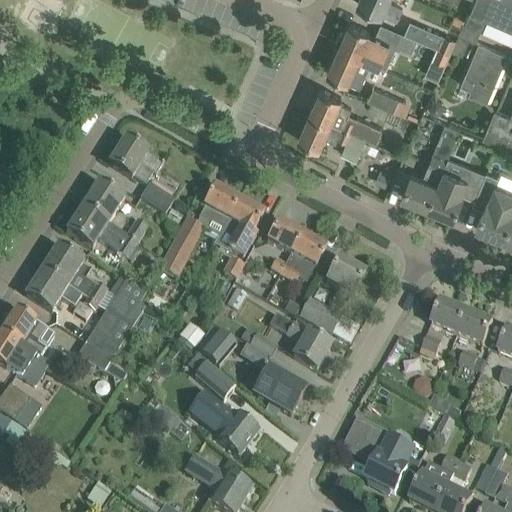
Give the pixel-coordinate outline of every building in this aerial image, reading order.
[(388,0),(359,0),(358,4),(382,15),(382,14),(397,21),(402,9),(387,2),(388,0)] [(487,21),(511,31),(511,0),(475,0),(465,24),(482,31),(487,21)] [(339,47),(338,49),(379,67),(390,41),(410,51),(415,39),(381,24),(376,35),(350,23),(345,34),(340,33),(335,45),(339,47)] [(464,24),(458,36),(452,51),(462,56),(469,40),(475,42),(480,31),(464,24)] [(421,25),(416,39),(417,39),(437,48),(443,35),(421,25)] [(452,51),(456,40),(443,35),(437,48),(451,54),(452,51)] [(479,44),(462,86),(470,89),(468,94),(487,102),(507,55),(479,44)] [(446,65),(451,54),(437,48),(433,59),(446,65)] [(379,67),(338,49),(327,74),(348,83),(360,88),(366,73),(376,78),(380,68),(430,90),(430,89),(379,67)] [(368,101),(393,112),(399,99),(373,88),(368,101)] [(321,89),(310,114),(367,140),(376,144),(382,129),(348,114),(351,109),(339,104),(341,98),(321,89)] [(511,113),(510,117),(494,111),(482,138),(499,145),(511,150),(511,113)] [(367,140),(310,114),(298,140),(319,149),(324,137),(336,143),(338,139),(347,143),(341,154),(356,162),(367,140)] [(427,208),(437,184),(438,184),(442,174),(444,168),(452,148),(460,130),(445,124),(423,178),(412,173),(402,197),(427,208)] [(131,182),(133,180),(145,188),(153,176),(156,178),(163,166),(126,142),(109,168),(131,182)] [(462,195),(469,178),(444,168),(442,174),(438,184),(437,184),(427,208),(453,219),(463,195),(462,195)] [(504,239),(511,218),(511,189),(497,184),(500,177),(486,172),(473,204),(484,209),(476,228),(504,239)] [(98,185),(82,210),(108,227),(124,202),(98,185)] [(140,201),(165,217),(174,203),(150,187),(140,201)] [(200,222),(197,228),(203,232),(218,240),(221,234),(239,203),(214,189),(203,209),(205,210),(199,221),(200,222)] [(239,203),(221,234),(233,240),(226,252),(243,261),(256,237),(253,235),(263,216),(239,203)] [(127,239),(108,227),(82,210),(66,235),(92,252),(101,238),(119,250),(116,255),(127,262),(138,246),(127,239)] [(171,211),(166,220),(177,226),(182,217),(171,211)] [(137,223),(127,239),(138,246),(148,230),(137,223)] [(160,272),(176,281),(203,232),(197,228),(187,223),(160,272)] [(290,258),(302,237),(277,224),(266,244),(290,258)] [(326,251),(302,237),(286,267),(279,279),(296,288),(307,267),(315,271),(326,251)] [(57,249),(41,273),(81,299),(106,314),(132,330),(144,311),(138,307),(145,296),(126,284),(115,301),(105,295),(107,292),(96,285),(94,288),(76,277),(83,265),(57,249)] [(223,276),(236,283),(244,269),(230,261),(223,276)] [(267,302),(279,279),(286,267),(276,262),(257,297),(267,302)] [(339,292),(331,306),(344,313),(351,299),(352,299),(365,277),(338,262),(326,285),(339,292)] [(41,273),(25,299),(42,309),(51,315),(60,301),(74,310),(81,299),(41,273)] [(236,292),(227,307),(237,313),(246,298),(236,292)] [(96,310),(97,308),(86,302),(82,308),(93,314),(96,310)] [(308,303),(303,313),(299,321),(331,338),(340,320),(308,303)] [(431,328),(457,339),(467,315),(441,304),(431,328)] [(298,322),(299,321),(303,313),(289,306),(284,315),(298,322)] [(354,307),(347,319),(359,326),(366,314),(354,307)] [(54,339),(53,336),(16,312),(2,335),(40,360),(54,339)] [(105,316),(94,334),(120,350),(132,330),(106,314),(105,316)] [(467,315),(457,339),(483,350),(493,326),(467,315)] [(292,360),(299,364),(316,374),(331,349),(307,335),(307,336),(276,318),(269,329),(287,339),(287,338),(301,346),(292,360)] [(190,325),(180,338),(194,349),(204,336),(190,325)] [(196,355),(215,371),(235,348),(216,332),(196,355)] [(247,332),(241,342),(270,360),(276,350),(247,332)] [(498,355),(511,361),(511,333),(508,332),(498,355)] [(119,350),(94,334),(86,347),(111,364),(119,350)] [(40,360),(2,335),(0,337),(0,368),(17,379),(24,367),(42,379),(50,366),(40,360)] [(422,351),(437,358),(441,346),(427,339),(422,351)] [(86,347),(79,358),(122,386),(127,378),(109,367),(111,364),(86,347)] [(464,354),(459,368),(473,374),(478,362),(479,360),(464,354)] [(478,362),(473,374),(479,376),(484,364),(478,362)] [(204,366),(194,377),(221,400),(232,389),(204,366)] [(511,372),(505,370),(499,384),(511,389),(511,372)] [(254,396),(290,418),(305,393),(268,371),(254,396)] [(9,389),(2,400),(21,413),(29,403),(9,389)] [(0,402),(0,414),(14,424),(21,413),(2,400),(0,402)] [(215,441),(223,447),(239,460),(259,434),(236,416),(230,412),(228,414),(214,404),(205,415),(224,430),(215,441)] [(278,412),(267,405),(263,413),(273,420),(278,412)] [(450,410),(447,417),(455,421),(457,423),(461,415),(450,410)] [(129,421),(122,412),(112,419),(119,428),(129,421)] [(66,472),(70,466),(10,424),(10,425),(0,419),(0,443),(1,441),(6,443),(5,445),(36,465),(42,456),(47,458),(47,464),(56,470),(61,469),(66,472)] [(444,419),(438,431),(450,437),(456,425),(444,419)] [(358,420),(343,451),(374,466),(366,482),(381,490),(379,493),(389,498),(390,495),(395,497),(404,479),(408,472),(405,470),(409,461),(407,460),(409,456),(407,455),(411,448),(389,437),(390,435),(358,420)] [(486,496),(498,472),(508,452),(501,449),(490,470),(487,468),(475,491),(486,496)] [(453,481),(460,466),(449,460),(441,475),(453,481)] [(208,506),(216,511),(218,511),(238,511),(252,491),(227,476),(226,476),(221,473),(220,475),(213,471),(213,472),(194,461),(185,475),(215,493),(208,506)] [(472,472),(460,466),(453,481),(465,487),(472,472)] [(496,501),(508,478),(498,472),(486,496),(496,501)] [(409,504),(424,511),(436,511),(448,490),(423,478),(409,504)] [(448,490),(436,511),(468,511),(473,503),(459,496),(465,487),(453,481),(448,490)] [(98,485),(87,501),(100,510),(111,494),(98,485)] [(133,492),(126,502),(139,511),(169,511),(165,508),(162,511),(133,492)] [(511,511),(511,494),(503,511),(490,511),(487,510),(485,511),(511,511)]
